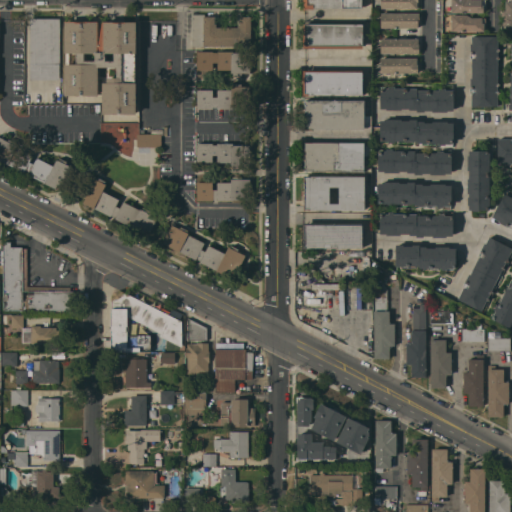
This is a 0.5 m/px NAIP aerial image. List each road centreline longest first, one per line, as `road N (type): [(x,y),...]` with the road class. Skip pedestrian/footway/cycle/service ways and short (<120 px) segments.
road 1 (primary): [(511,460),(0,193)]
road 2 (tertiary): [(277,0),(279,511)]
road 3 (residential): [(96,243),(93,511)]
